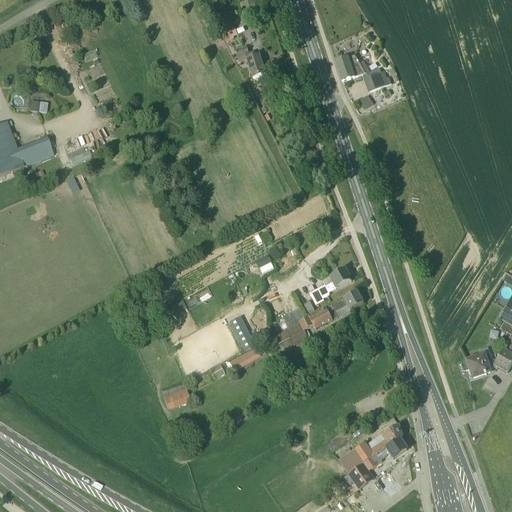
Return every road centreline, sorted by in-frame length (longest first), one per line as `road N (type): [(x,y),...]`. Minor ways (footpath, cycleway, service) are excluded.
road 1 (primary): [(423,386),(296,0)]
road 2 (primary): [(139,511),(0,428)]
road 3 (primary): [(482,511),(423,386)]
